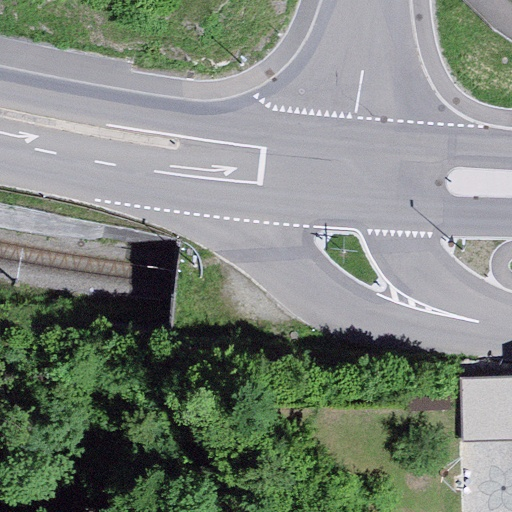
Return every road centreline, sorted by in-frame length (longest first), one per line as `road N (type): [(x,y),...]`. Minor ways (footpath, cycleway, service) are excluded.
road 1 (primary): [(0,131),(347,176)]
road 2 (tertiary): [(511,327),(427,310),(365,272),(348,231),(347,176)]
road 3 (tertiary): [(347,176),(363,0)]
road 4 (primary): [(347,176),(511,183)]
